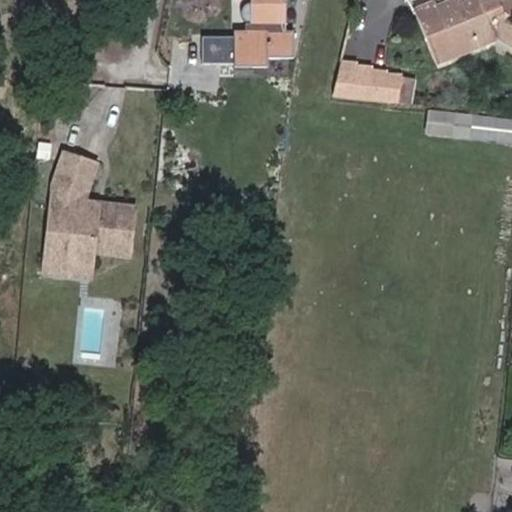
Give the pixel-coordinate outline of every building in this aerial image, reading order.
[(202,49),(202,76),(234,76),(234,80),(268,80),(268,71),(293,71),(294,44),(286,44),(286,0),(234,0),(235,11),(251,11),(251,43),(234,43),(234,49),(202,49)] [(436,65),(498,40),(509,47),(511,43),(511,0),(460,0),(457,1),(456,0),(447,0),(435,5),(433,1),(414,8),(436,65)] [(412,105),(415,72),(336,66),(333,99),(412,105)] [(511,118),(426,112),(424,137),(511,143),(511,118)] [(95,180),(64,166),(51,195),(43,274),(67,277),(68,265),(92,266),(92,261),(129,265),(134,220),(98,216),(97,222),(82,220),(82,214),(83,206),(95,180)] [(89,290),(92,266),(68,265),(67,277),(43,274),(42,286),(89,290)]
